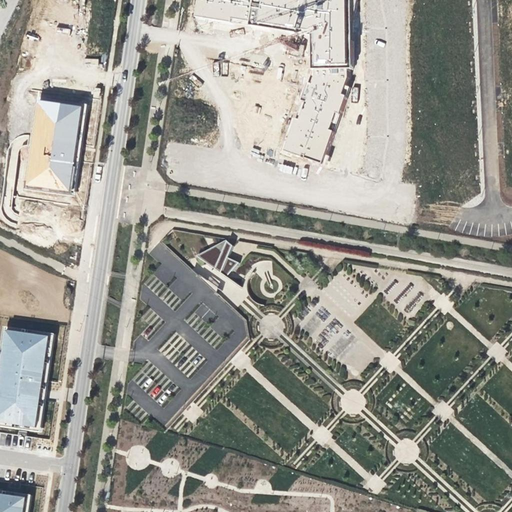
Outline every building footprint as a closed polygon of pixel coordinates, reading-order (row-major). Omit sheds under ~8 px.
[(101,0),(57,0),(50,50),(93,57),(101,0)] [(200,0),(198,19),(307,37),(318,39),(318,75),(287,153),(322,166),(353,78),(354,68),(351,25),(352,0),(200,0)] [(430,170),(431,199),(454,198),(453,173),(463,173),(457,3),(447,3),(446,0),(424,0),(425,6),(435,6),(441,170),(430,170)] [(75,195),(87,105),(37,98),(25,189),(75,195)] [(233,246),(226,239),(198,257),(227,277),(239,263),(229,259),(233,246)] [(55,334),(3,326),(0,349),(0,426),(41,433),(55,334)] [(28,511),(31,495),(0,490),(0,511),(28,511)]
